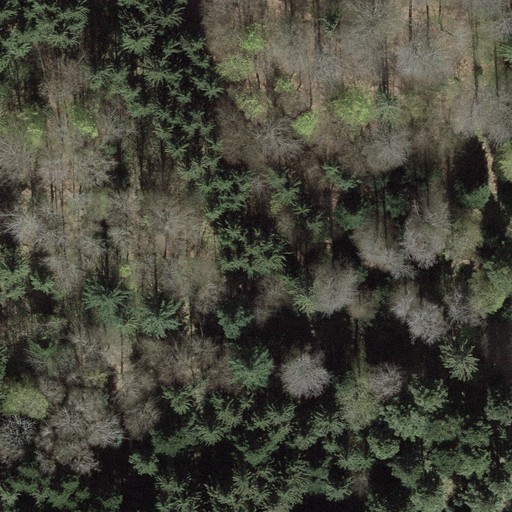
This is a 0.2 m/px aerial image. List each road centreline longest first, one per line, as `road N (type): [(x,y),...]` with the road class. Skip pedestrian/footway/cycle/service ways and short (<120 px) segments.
road 1 (track): [(0,199),(196,423),(340,511)]
road 2 (track): [(511,67),(456,160),(449,196),(464,220),(511,232)]
road 3 (track): [(1,511),(7,490),(0,349)]
